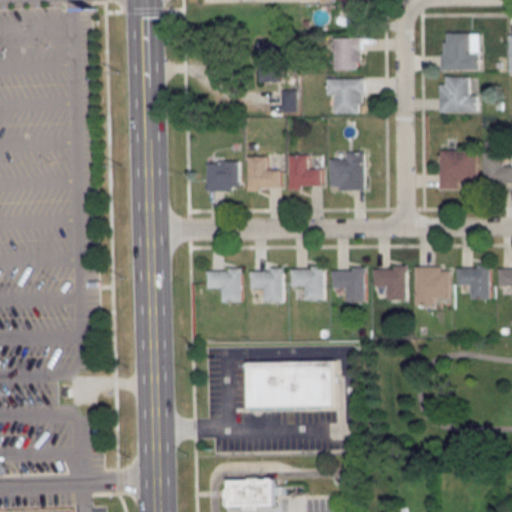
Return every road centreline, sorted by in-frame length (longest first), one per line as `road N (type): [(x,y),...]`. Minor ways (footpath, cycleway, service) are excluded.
road 1 (secondary): [(156,511),(141,0)]
road 2 (residential): [(148,230),(511,225)]
road 3 (residential): [(404,227),(402,43),(405,21),(426,0)]
